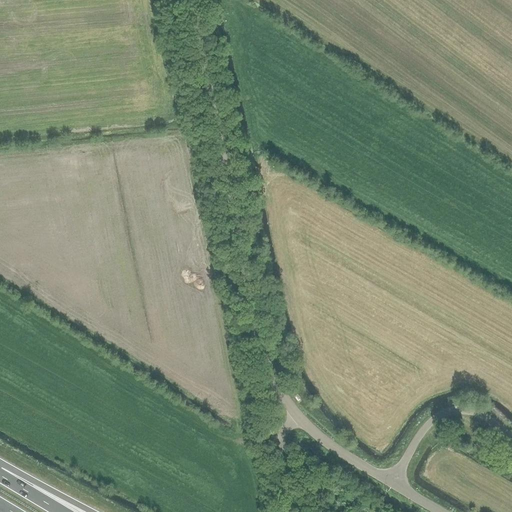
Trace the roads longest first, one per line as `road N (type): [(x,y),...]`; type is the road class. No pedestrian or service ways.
road 1 (tertiary): [(294,413),(263,349),(192,0)]
road 2 (tertiary): [(392,484),(439,414),(478,412),(511,436)]
road 3 (tertiary): [(392,484),(332,448),(294,413)]
